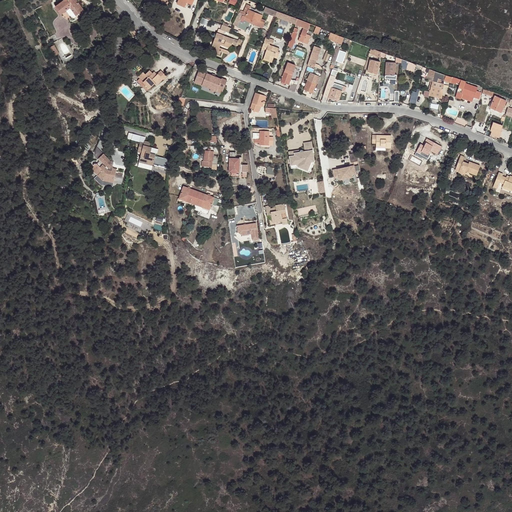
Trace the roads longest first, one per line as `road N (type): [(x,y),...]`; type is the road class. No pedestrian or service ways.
road 1 (unclassified): [(511,151),(398,106),(322,105),(254,80)]
road 2 (unclassified): [(254,80),(164,45),(116,0)]
road 3 (unknown): [(124,9),(101,118),(147,133)]
road 4 (residential): [(244,109),(265,245)]
